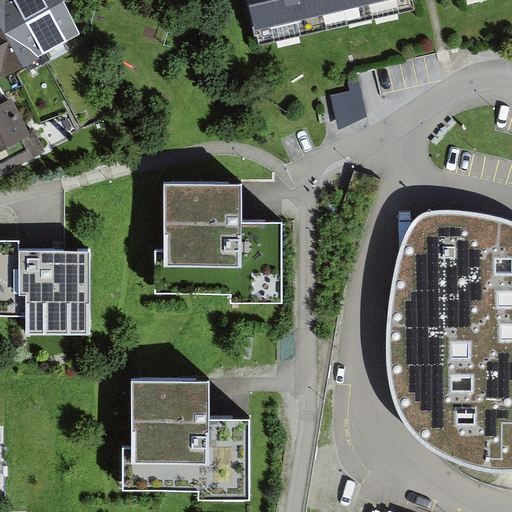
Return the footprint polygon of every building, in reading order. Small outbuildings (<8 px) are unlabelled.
[(0,0),(0,13),(24,56),(82,24),(68,0),(0,0)] [(247,0),(256,33),(258,33),(260,43),(416,7),(414,0),(247,0)] [(0,70),(24,56),(0,13),(0,70)] [(0,108),(0,176),(43,154),(15,101),(0,108)] [(245,171),(165,172),(166,243),(157,243),(157,284),(234,283),(234,291),(284,291),(284,211),(245,211),(245,171)] [(409,215),(396,247),(389,282),(385,320),(384,355),(390,392),(402,418),(426,438),(453,454),(486,465),(511,464),(511,214),(479,205),(445,202),(421,205),(409,215)] [(19,234),(0,234),(0,310),(24,310),(24,327),(90,327),(90,242),(42,243),(19,243),(19,234)] [(211,369),(132,370),(133,438),(123,438),(124,483),(201,482),(201,489),(251,488),(250,409),(212,409),(211,369)]
